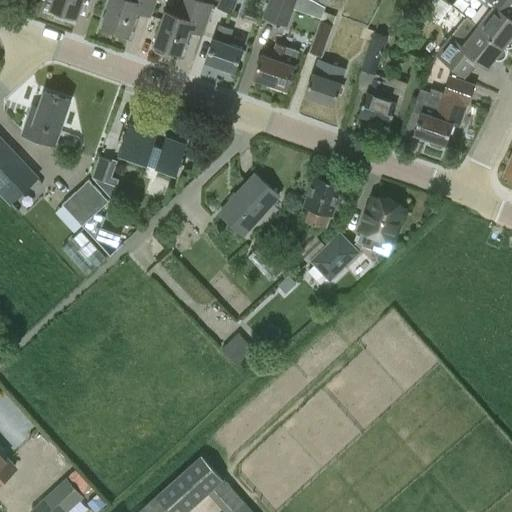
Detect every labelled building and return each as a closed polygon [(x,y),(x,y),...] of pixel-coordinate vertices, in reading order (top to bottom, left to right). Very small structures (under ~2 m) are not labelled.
[(51,0),(49,7),(76,17),(81,0),(51,0)] [(109,0),(101,25),(128,34),(136,11),(150,16),(155,0),(109,0)] [(152,43),(154,43),(152,47),(154,51),(162,54),(166,52),(167,48),(180,53),(188,29),(202,33),(212,5),(198,0),(183,0),(178,16),(164,11),(152,43)] [(235,0),(219,0),(217,8),(230,13),(235,0)] [(295,0),(270,0),(264,17),(287,25),(295,0)] [(511,0),(479,0),(491,9),(478,26),(504,46),(507,47),(510,47),(511,45),(511,19),(509,17),(511,13),(511,0)] [(465,76),(477,60),(487,68),(494,59),(497,60),(500,60),(503,58),(505,56),(505,53),(505,50),(503,47),(504,46),(478,26),(465,17),(441,48),(436,54),(465,76)] [(332,25),(320,21),(309,51),(322,56),(332,25)] [(214,38),(206,61),(234,71),(242,47),(227,42),(231,29),(218,25),(214,38)] [(376,74),(388,35),(374,30),(362,69),(376,74)] [(299,50),(289,47),(276,42),(271,56),(261,53),(253,77),(286,88),(299,50)] [(317,59),(304,95),(333,105),(345,69),(317,59)] [(372,76),(359,114),(388,124),(392,111),(397,112),(407,82),(387,75),(385,80),(372,76)] [(421,86),(413,107),(422,110),(414,133),(429,138),(428,141),(430,144),(440,148),(443,146),(451,124),(457,125),(466,102),(467,103),(474,84),(450,76),(444,94),(421,86)] [(25,134),(56,144),(71,101),(46,92),(40,107),(34,105),(25,134)] [(187,142),(166,134),(165,138),(157,135),(158,131),(129,121),(119,150),(177,171),(187,142)] [(0,138),(0,190),(10,202),(37,177),(0,138)] [(112,160),(99,156),(92,176),(112,199),(117,185),(105,181),(112,160)] [(220,214),(243,235),(279,196),(255,175),(220,214)] [(310,209),(306,221),(325,228),(329,215),(333,217),(343,186),(315,176),(305,207),(310,209)] [(89,179),(62,203),(82,226),(109,202),(89,179)] [(343,232),(327,248),(313,261),(333,281),(362,252),(360,250),(366,245),(369,246),(376,241),(378,238),(395,243),(406,209),(395,206),(392,203),(385,200),(382,202),(372,198),(357,242),(355,244),(343,232)] [(309,264),(313,261),(327,248),(317,237),(299,254),(309,264)] [(235,331),(218,346),(234,363),(251,348),(235,331)] [(0,478),(1,480),(14,468),(0,451),(0,478)] [(224,511),(251,511),(201,455),(137,511),(185,511),(208,493),(224,511)] [(69,511),(86,497),(68,478),(31,511),(69,511)]
